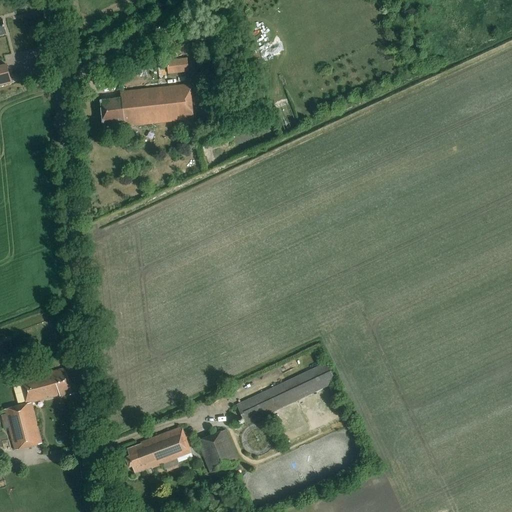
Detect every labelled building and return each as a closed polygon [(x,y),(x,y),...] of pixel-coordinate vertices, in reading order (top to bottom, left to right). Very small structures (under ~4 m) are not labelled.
[(29,39),(41,37),(39,30),(27,32),(29,39)] [(167,59),(169,73),(190,71),(188,57),(167,59)] [(7,65),(0,66),(0,86),(12,84),(7,65)] [(126,82),(122,68),(114,70),(118,84),(126,82)] [(189,84),(168,87),(121,92),(122,98),(101,100),(104,124),(114,122),(115,125),(125,124),(125,126),(193,119),(189,84)] [(246,425),(337,382),(327,362),(237,404),(246,425)] [(60,397),(71,394),(65,368),(20,379),(26,403),(4,409),(14,450),(42,443),(31,403),(60,396),(60,397)] [(182,427),(168,433),(141,443),(141,444),(127,449),(129,456),(125,457),(129,468),(132,466),(135,474),(152,468),(152,469),(177,459),(179,462),(193,457),(182,427)] [(210,473),(238,462),(225,430),(197,442),(210,473)] [(1,466),(3,474),(12,472),(10,464),(1,466)] [(241,511),(238,503),(229,506),(231,511),(241,511)]
